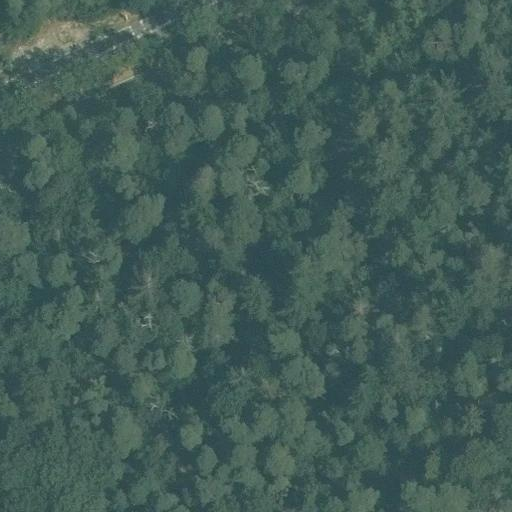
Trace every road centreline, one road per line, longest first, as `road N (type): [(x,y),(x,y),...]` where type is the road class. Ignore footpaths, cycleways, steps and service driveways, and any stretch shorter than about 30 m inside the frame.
road 1 (primary): [(0,98),(218,0)]
road 2 (track): [(364,511),(422,499),(466,501),(511,456)]
